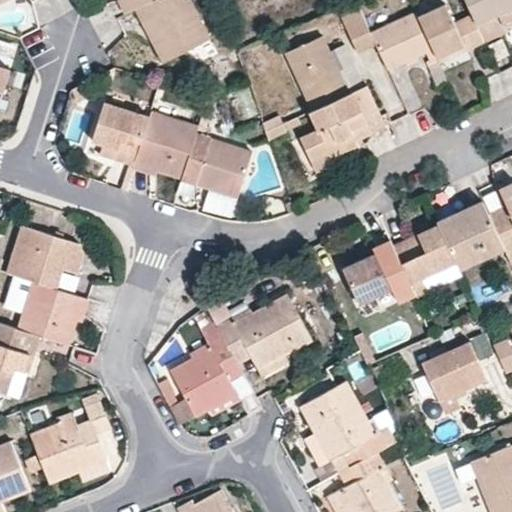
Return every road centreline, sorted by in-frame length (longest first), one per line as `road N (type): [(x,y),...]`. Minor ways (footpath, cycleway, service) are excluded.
road 1 (residential): [(165,222),(257,238),(325,219),(392,171),(511,110)]
road 2 (residential): [(165,222),(121,361),(166,484)]
road 3 (residential): [(22,177),(165,222)]
road 4 (residential): [(282,511),(252,467),(229,460),(166,484)]
road 5 (residential): [(22,177),(66,40)]
